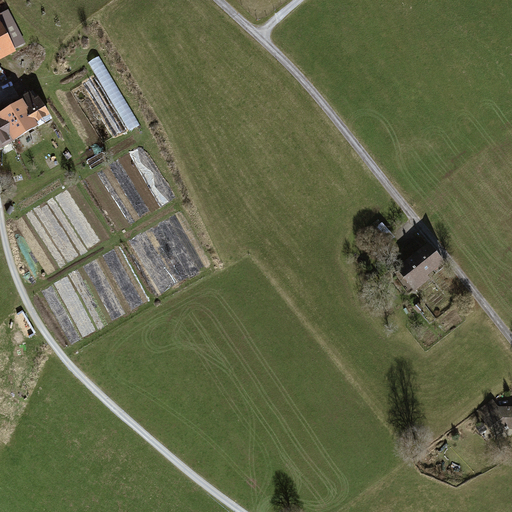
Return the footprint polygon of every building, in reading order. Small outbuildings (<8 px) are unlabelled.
[(8,10),(0,13),(0,59),(17,52),(15,48),(25,43),(8,10)] [(91,59),(128,131),(139,125),(103,54),(91,59)] [(0,150),(53,119),(38,96),(34,98),(30,92),(18,98),(21,104),(0,114),(0,150)] [(412,259),(425,276),(442,262),(427,243),(420,248),(415,241),(404,249),(412,259)] [(425,276),(412,259),(399,269),(400,270),(396,273),(402,281),(406,277),(416,290),(429,280),(425,276)] [(381,284),(375,276),(367,282),(374,289),(381,284)] [(484,419),(498,409),(492,401),(478,411),(484,419)] [(511,409),(502,415),(498,409),(484,419),(495,435),(511,424),(511,409)]
